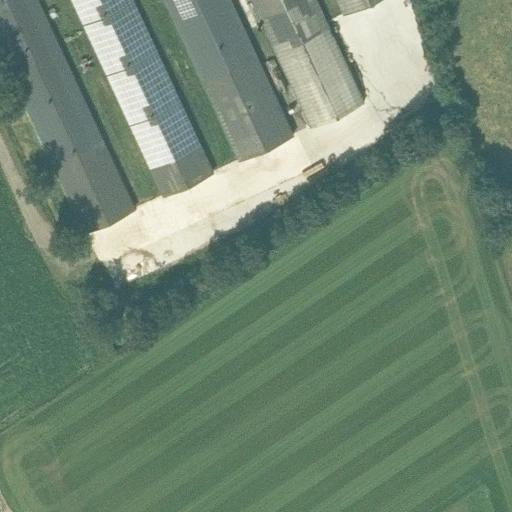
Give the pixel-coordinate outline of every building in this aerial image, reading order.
[(0,0),(0,46),(85,230),(135,207),(38,0),(0,0)] [(73,0),(164,194),(213,171),(133,0),(73,0)] [(166,0),(240,158),(293,134),(230,0),(166,0)] [(254,0),(312,125),(364,100),(327,21),(317,0),(254,0)] [(337,0),(344,13),(371,0),(337,0)]
